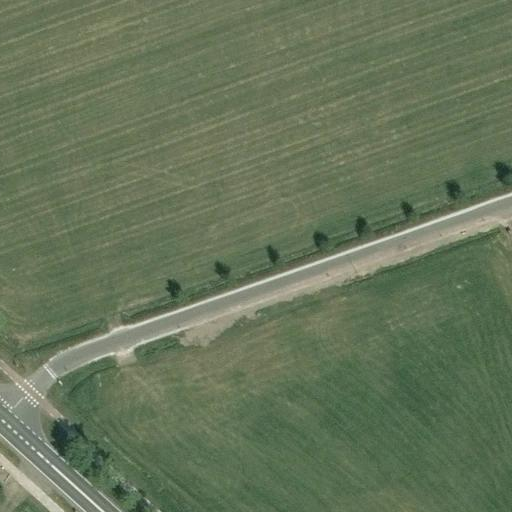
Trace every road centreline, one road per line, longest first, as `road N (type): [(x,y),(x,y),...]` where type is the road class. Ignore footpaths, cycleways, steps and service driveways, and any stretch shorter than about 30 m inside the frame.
road 1 (unclassified): [(0,420),(49,372),(75,360),(511,206)]
road 2 (primary): [(102,511),(0,420)]
